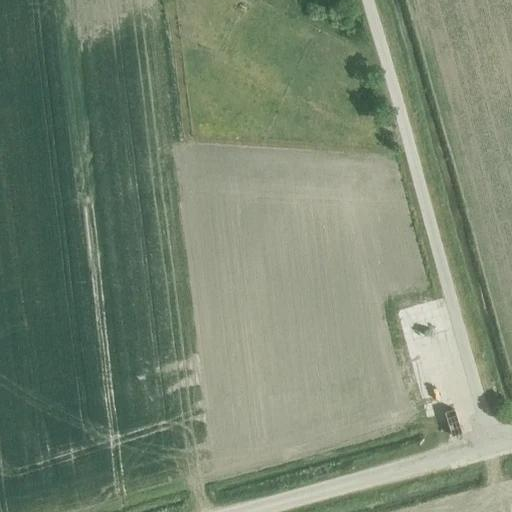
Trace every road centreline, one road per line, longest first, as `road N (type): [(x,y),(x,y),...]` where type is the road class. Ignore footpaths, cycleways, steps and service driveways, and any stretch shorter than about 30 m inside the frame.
road 1 (unclassified): [(491,444),(381,39)]
road 2 (unclassified): [(237,511),(491,444)]
